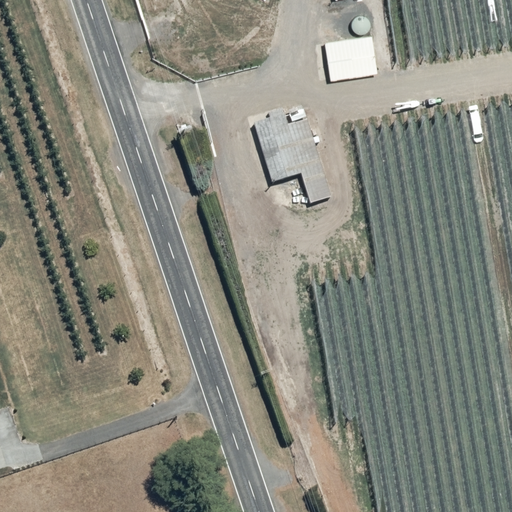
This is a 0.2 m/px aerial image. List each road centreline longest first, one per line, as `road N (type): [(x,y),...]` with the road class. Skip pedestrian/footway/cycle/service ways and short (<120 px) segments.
road 1 (secondary): [(243,511),(72,0)]
road 2 (track): [(235,489),(511,442)]
road 3 (track): [(319,0),(305,61),(293,74),(115,131)]
